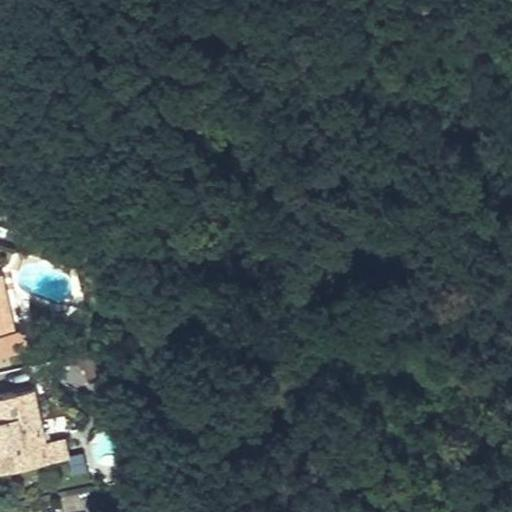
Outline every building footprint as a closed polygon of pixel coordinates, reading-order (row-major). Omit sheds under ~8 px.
[(0,352),(27,346),(23,329),(15,331),(8,333),(0,297),(0,292),(6,291),(2,273),(0,273),(0,352)] [(15,331),(6,291),(0,292),(0,297),(8,333),(15,331)] [(108,376),(100,349),(83,352),(91,380),(108,376)] [(36,388),(0,395),(0,455),(3,468),(45,460),(41,441),(46,440),(36,388)] [(46,440),(41,441),(45,460),(69,454),(66,436),(46,440)]
